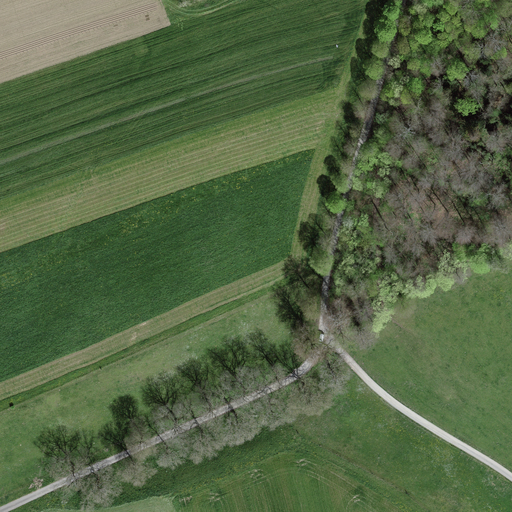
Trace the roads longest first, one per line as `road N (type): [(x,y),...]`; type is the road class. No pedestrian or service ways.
road 1 (unclassified): [(0,509),(309,367),(335,232),(404,0)]
road 2 (track): [(322,325),(384,397),(511,479)]
road 3 (track): [(390,316),(382,303),(375,186),(386,125)]
road 4 (track): [(386,125),(455,48),(511,1)]
